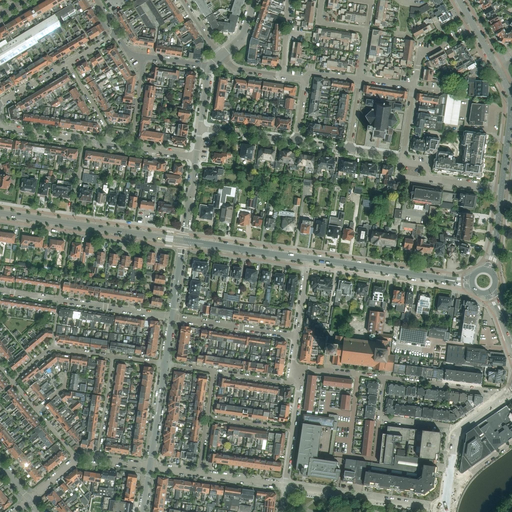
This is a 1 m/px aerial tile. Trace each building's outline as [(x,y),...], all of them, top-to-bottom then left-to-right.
[(45,3),(46,5),(49,10),(52,8),(54,12),(56,11),(49,0),(48,0),(48,1),(47,1),(45,2),(45,3)] [(58,4),(55,0),(49,0),(56,11),(58,10),(56,6),(58,4)] [(75,8),(76,10),(87,3),(87,2),(87,1),(86,0),(82,0),(78,3),(79,5),(75,8)] [(132,3),(135,8),(135,9),(140,6),(145,2),(149,0),(137,0),(132,3)] [(236,0),(231,0),(234,1),(233,6),(240,8),(241,5),(242,6),(243,4),(243,2),(236,0)] [(271,2),(264,0),(263,0),(263,3),(262,3),(262,5),(271,7),(270,8),(271,9),(272,6),(270,6),(271,2)] [(485,0),(479,4),(480,5),(479,5),(480,7),(481,7),(481,8),(481,7),(483,10),(484,9),(485,10),(484,10),(485,10),(487,9),(488,10),(494,6),(497,5),(496,2),(492,4),(493,5),(491,6),(491,5),(490,2),(490,1),(489,0),(485,0)] [(168,8),(163,11),(164,13),(175,6),(174,4),(174,3),(173,1),(166,6),(168,8)] [(204,1),(197,5),(199,9),(200,10),(199,11),(199,10),(199,11),(200,12),(201,14),(201,13),(202,13),(202,14),(203,14),(205,17),(212,13),(209,9),(208,7),(207,5),(204,1)] [(83,12),(88,9),(90,7),(89,4),(88,4),(87,3),(76,10),(78,14),(79,14),(81,13),(79,10),(81,9),(83,12)] [(332,11),(336,11),(337,9),(338,9),(339,4),(337,4),(328,3),(327,8),(333,9),(333,11),(332,11)] [(5,27),(0,29),(0,65),(1,65),(6,62),(31,47),(35,45),(38,43),(37,41),(78,16),(71,4),(54,15),(13,40),(5,27)] [(47,11),(44,6),(43,4),(42,4),(40,5),(38,6),(46,18),(48,17),(47,16),(45,12),(47,11)] [(444,4),(443,4),(436,7),(439,11),(435,14),(436,16),(437,17),(447,11),(445,7),(445,6),(444,5),(444,4)] [(269,10),(278,13),(280,13),(281,11),(273,8),(273,7),(272,6),(271,9),(270,8),(271,7),(262,5),(262,6),(261,9),(268,11),(269,10)] [(46,18),(38,6),(37,7),(36,7),(34,8),(34,9),(38,16),(41,15),(43,20),(46,18)] [(175,6),(164,13),(165,14),(170,11),(171,14),(178,9),(177,8),(176,7),(175,6)] [(228,9),(228,11),(232,13),(232,15),(238,17),(238,15),(239,16),(239,15),(240,13),(240,12),(240,11),(239,11),(240,8),(233,6),(231,10),(228,9)] [(484,15),(486,15),(487,18),(495,13),(495,14),(498,12),(497,9),(496,10),(494,6),(488,10),(484,12),(484,13),(484,14),(484,15)] [(81,14),(82,16),(81,17),(83,19),(94,12),(93,12),(93,11),(91,8),(81,14)] [(38,16),(34,9),(33,9),(31,10),(31,11),(29,12),(36,24),(39,22),(36,18),(38,16)] [(173,16),(167,19),(168,21),(169,20),(169,21),(180,14),(179,12),(179,11),(178,9),(171,14),(173,16)] [(268,11),(261,9),(260,12),(259,12),(259,14),(267,17),(267,18),(268,18),(269,16),(270,17),(270,18),(273,19),(274,18),(277,20),(278,17),(271,14),(270,15),(267,14),(268,11)] [(338,15),(338,14),(340,14),(339,20),(344,21),(346,11),(346,10),(341,9),(341,11),(338,10),(338,15)] [(115,14),(115,15),(115,16),(116,17),(117,19),(128,12),(127,10),(123,13),(122,10),(119,12),(115,14)] [(439,21),(441,25),(445,22),(450,19),(451,19),(451,18),(451,17),(447,11),(437,17),(439,21)] [(36,24),(29,12),(27,13),(25,14),(25,15),(29,22),(31,21),(34,25),(36,24)] [(89,21),(96,17),(94,13),(93,13),(94,12),(83,19),(84,21),(87,19),(89,21)] [(120,22),(120,23),(127,19),(125,16),(129,14),(128,12),(117,19),(118,20),(118,21),(119,22),(120,22)] [(208,17),(205,18),(206,19),(206,20),(207,21),(209,24),(216,19),(219,17),(220,16),(221,14),(220,13),(215,17),(213,14),(208,17)] [(176,21),(167,27),(170,31),(172,29),(172,28),(179,24),(182,22),(184,21),(182,18),(183,18),(183,17),(182,15),(181,15),(180,14),(169,21),(170,22),(175,19),(176,21)] [(238,17),(232,15),(230,14),(229,17),(224,16),(226,19),(228,20),(237,23),(237,20),(238,20),(239,18),(238,18),(238,17)] [(499,21),(503,19),(504,18),(507,14),(505,14),(504,16),(502,17),(500,18),(499,16),(497,17),(495,14),(490,17),(488,19),(488,20),(488,22),(489,22),(491,24),(499,20),(499,21)] [(29,22),(25,15),(24,15),(23,15),(22,16),(20,18),(26,29),(29,27),(27,23),(29,22)] [(92,28),(95,27),(100,34),(104,31),(104,30),(100,24),(99,21),(98,20),(99,20),(97,17),(96,18),(96,17),(89,21),(88,22),(90,25),(92,28)] [(26,29),(20,18),(18,19),(18,18),(16,19),(16,20),(15,20),(20,28),(22,26),(24,30),(26,29)] [(122,26),(123,27),(134,20),(133,18),(128,21),(127,19),(120,23),(120,24),(121,26),(122,26)] [(211,27),(210,27),(212,30),(212,29),(213,30),(217,31),(217,30),(219,18),(218,22),(217,22),(215,20),(216,19),(209,24),(211,27)] [(256,23),(271,28),(271,26),(267,24),(268,22),(265,21),(258,18),(257,21),(256,21),(256,22),(256,23)] [(428,18),(423,21),(424,23),(429,31),(433,28),(431,23),(432,22),(431,19),(429,20),(428,18)] [(12,22),(11,23),(15,30),(17,34),(19,33),(17,29),(20,28),(15,20),(15,21),(14,20),(12,21),(12,22)] [(125,31),(125,32),(133,27),(131,25),(135,22),(134,20),(123,27),(124,29),(123,30),(124,31),(125,31)] [(184,27),(179,30),(181,32),(182,31),(192,25),(192,24),(192,23),(191,23),(189,20),(187,22),(183,25),(184,27)] [(228,20),(230,21),(230,23),(229,32),(229,33),(233,33),(234,32),(235,29),(235,27),(236,27),(237,25),(236,24),(237,23),(228,20)] [(384,21),(375,20),(374,25),(380,26),(380,28),(379,28),(383,29),(384,27),(385,27),(386,21),(384,21)] [(424,23),(421,24),(419,21),(418,22),(424,33),(429,31),(424,23)] [(504,26),(504,27),(505,27),(508,26),(506,24),(505,23),(501,25),(499,21),(491,25),(492,26),(492,27),(492,29),(493,29),(495,31),(497,30),(504,26)] [(302,22),(301,27),(303,27),(303,30),(307,30),(306,30),(307,28),(313,29),(313,24),(302,22)] [(418,26),(415,28),(420,36),(424,33),(418,22),(416,23),(418,26)] [(6,26),(7,28),(9,32),(10,33),(12,37),(17,34),(15,30),(11,23),(10,24),(9,23),(7,25),(6,26)] [(255,27),(262,30),(263,27),(267,29),(267,31),(269,32),(270,30),(271,28),(256,23),(256,24),(255,27)] [(100,34),(95,27),(92,28),(90,25),(88,26),(95,37),(96,36),(96,37),(100,34)] [(186,30),(188,33),(195,29),(193,26),(193,25),(192,25),(182,31),(183,32),(186,30)] [(88,31),(86,32),(91,40),(94,38),(94,37),(95,37),(88,26),(86,27),(88,31)] [(420,36),(415,28),(413,29),(411,26),(409,27),(411,30),(415,39),(420,36)] [(498,36),(499,38),(500,39),(499,41),(503,44),(504,41),(505,41),(505,44),(507,44),(509,44),(510,42),(511,44),(511,43),(511,28),(509,27),(508,26),(505,27),(507,30),(505,30),(504,31),(503,28),(497,31),(495,32),(496,33),(495,34),(496,36),(497,36),(498,37),(498,36)] [(133,27),(125,32),(126,32),(126,33),(126,34),(127,34),(128,36),(139,29),(138,27),(134,29),(133,27)] [(262,30),(255,27),(253,31),(253,32),(268,37),(269,32),(267,31),(266,34),(261,32),(262,30)] [(320,39),(321,29),(316,28),(315,34),(313,34),(313,33),(312,37),(315,38),(314,40),(320,40),(320,39)] [(139,29),(128,36),(129,37),(129,38),(129,39),(130,40),(131,40),(138,36),(138,35),(137,33),(140,30),(139,29)] [(183,39),(181,40),(182,42),(183,42),(186,40),(197,33),(197,32),(195,29),(188,33),(189,35),(183,39)] [(89,41),(87,39),(84,33),(82,35),(79,31),(77,32),(84,43),(85,43),(89,41),(88,41),(89,41)] [(84,43),(77,32),(75,33),(78,37),(75,39),(80,47),(83,44),(84,43)] [(138,36),(131,40),(131,41),(131,43),(132,43),(134,45),(138,46),(139,37),(141,34),(140,33),(138,35),(138,36)] [(197,33),(186,40),(187,42),(192,39),(193,41),(198,38),(200,37),(198,34),(197,33)] [(350,45),(355,46),(356,44),(358,44),(358,39),(358,40),(356,40),(357,34),(351,33),(350,43),(350,45)] [(80,47),(75,39),(73,41),(70,36),(68,38),(75,49),(76,48),(76,49),(80,47)] [(200,37),(198,38),(193,41),(193,42),(194,43),(190,45),(191,46),(195,45),(197,45),(200,43),(203,43),(203,42),(202,40),(202,39),(201,38),(200,38),(200,37)] [(69,43),(66,44),(71,52),(74,50),(75,49),(68,38),(66,39),(69,43)] [(259,43),(259,40),(254,38),(251,38),(250,39),(250,40),(250,41),(250,42),(249,44),(258,45),(264,47),(265,45),(259,43)] [(71,52),(66,44),(64,46),(61,42),(59,43),(66,54),(67,54),(68,54),(71,52)] [(56,47),(53,48),(52,47),(50,43),(48,45),(49,45),(57,60),(58,59),(59,59),(62,57),(57,50),(56,47)] [(66,54),(59,43),(57,44),(60,48),(57,50),(62,57),(65,55),(66,54)] [(461,44),(452,48),(456,53),(457,52),(458,54),(458,55),(462,53),(460,51),(465,48),(463,44),(461,44),(461,43),(461,44)] [(48,55),(51,60),(53,62),(53,63),(56,61),(56,60),(57,60),(49,45),(47,46),(49,49),(51,54),(48,55)] [(103,52),(104,53),(106,52),(108,55),(117,49),(114,46),(112,47),(111,47),(108,49),(105,50),(105,51),(103,52)] [(458,55),(457,55),(458,57),(459,59),(464,56),(463,54),(468,52),(465,48),(460,51),(462,53),(458,55)] [(40,49),(38,51),(42,58),(47,66),(48,65),(49,65),(51,64),(52,63),(51,61),(47,55),(44,56),(40,49)] [(119,53),(117,49),(108,55),(106,56),(109,60),(119,54),(118,53),(119,53)] [(442,50),(438,52),(444,64),(446,63),(444,60),(447,58),(442,50)] [(439,65),(442,65),(444,64),(438,52),(433,55),(439,65)] [(461,61),(461,62),(470,56),(468,52),(463,54),(464,56),(459,59),(459,60),(460,61),(461,61)] [(101,56),(100,54),(99,54),(96,56),(92,58),(90,60),(91,62),(94,67),(96,65),(97,65),(99,70),(98,70),(99,71),(98,72),(100,75),(102,74),(103,73),(100,69),(104,67),(102,64),(101,62),(104,61),(101,56)] [(106,62),(107,64),(113,60),(114,63),(122,58),(120,55),(119,55),(119,54),(109,60),(106,62)] [(38,55),(36,57),(42,68),(44,67),(44,68),(47,66),(42,58),(40,59),(38,55)] [(369,55),(368,60),(374,61),(373,63),(372,63),(373,64),(377,64),(377,62),(379,62),(380,57),(378,56),(378,57),(369,55)] [(427,62),(425,63),(428,67),(434,68),(439,65),(433,55),(428,57),(430,60),(427,62)] [(321,67),(326,68),(328,59),(328,57),(322,56),(322,58),(320,58),(319,62),(320,61),(322,61),(321,67)] [(463,64),(460,66),(461,68),(463,67),(474,61),(470,56),(461,62),(463,64)] [(36,62),(34,63),(38,71),(42,69),(41,69),(42,68),(36,57),(33,58),(36,62)] [(114,63),(115,64),(116,65),(112,68),(113,69),(122,64),(124,63),(124,62),(124,61),(122,58),(114,63)] [(301,64),(302,59),(300,59),(291,58),(290,63),(296,64),(295,66),(294,66),(299,66),(299,64),(301,64)] [(29,66),(28,67),(32,74),(33,74),(34,74),(37,72),(38,71),(34,63),(31,59),(29,61),(31,64),(31,65),(29,66)] [(353,61),(348,60),(347,62),(348,62),(346,71),(352,72),(352,66),(354,66),(354,67),(355,63),(353,62),(353,61)] [(401,68),(402,68),(406,68),(405,68),(405,66),(411,67),(412,62),(402,60),(401,60),(400,65),(402,65),(401,68)] [(474,61),(463,67),(463,69),(466,67),(469,71),(477,66),(476,64),(474,61)] [(2,64),(1,65),(2,67),(3,69),(5,71),(6,72),(9,70),(10,70),(7,64),(6,63),(6,62),(2,64)] [(22,62),(20,63),(21,66),(23,70),(28,77),(29,76),(29,77),(33,75),(32,74),(28,67),(25,68),(23,64),(22,62)] [(83,64),(82,65),(89,77),(91,75),(88,71),(91,70),(87,64),(86,62),(85,63),(85,62),(84,63),(83,64)] [(124,63),(122,64),(113,69),(115,71),(116,71),(117,73),(127,67),(125,64),(124,63)] [(377,76),(382,76),(384,67),(384,65),(379,64),(378,66),(376,66),(376,70),(376,71),(376,70),(378,70),(377,76)] [(0,65),(0,85),(2,90),(4,92),(5,91),(9,89),(5,81),(2,77),(2,76),(0,72),(0,68),(2,67),(1,65),(0,65)] [(16,68),(15,65),(13,66),(14,69),(17,73),(14,75),(19,83),(22,81),(22,80),(23,80),(16,68)] [(78,67),(77,68),(80,72),(80,73),(81,75),(82,75),(84,73),(86,76),(87,78),(89,77),(82,65),(80,66),(79,66),(78,66),(78,67)] [(100,69),(103,73),(109,70),(106,65),(104,67),(100,69)] [(471,74),(468,76),(469,78),(475,77),(480,77),(482,77),(480,74),(481,74),(481,72),(477,66),(469,71),(471,74)] [(2,67),(0,68),(0,72),(2,76),(2,77),(5,81),(9,89),(12,87),(13,87),(13,86),(14,86),(10,78),(6,72),(5,71),(3,69),(2,67)] [(21,71),(18,67),(16,68),(23,80),(25,79),(28,77),(23,70),(21,71)] [(119,78),(123,76),(130,72),(129,70),(130,70),(127,67),(117,73),(118,73),(119,75),(118,76),(119,78)] [(149,75),(149,76),(155,77),(155,76),(157,76),(157,77),(158,68),(153,67),(153,71),(152,71),(151,72),(151,73),(152,74),(151,75),(149,75)] [(401,74),(401,70),(399,69),(399,67),(394,67),(394,68),(393,78),(398,79),(399,73),(401,73),(401,74)] [(424,69),(423,75),(432,76),(434,68),(428,67),(427,70),(424,69)] [(173,88),(173,87),(175,80),(178,80),(178,76),(179,71),(174,70),(174,71),(171,87),(171,88),(173,88)] [(12,76),(10,78),(14,86),(15,85),(15,86),(18,84),(18,83),(19,83),(14,75),(12,71),(10,72),(12,76)] [(188,72),(183,72),(182,72),(179,71),(178,76),(178,80),(179,76),(181,77),(181,74),(186,75),(186,77),(195,79),(196,75),(196,74),(195,73),(195,74),(192,73),(193,72),(192,72),(190,72),(188,71),(188,72)] [(123,77),(121,78),(123,81),(125,80),(129,79),(135,79),(136,75),(131,74),(130,72),(123,76),(123,77)] [(64,76),(62,77),(69,88),(71,87),(68,83),(69,82),(71,81),(68,76),(67,73),(63,75),(64,76)] [(151,84),(156,85),(156,83),(154,82),(155,77),(149,76),(148,76),(147,81),(147,83),(151,83),(151,84)] [(58,79),(57,80),(62,87),(64,85),(67,89),(69,88),(62,77),(60,78),(58,79)] [(90,89),(97,84),(96,81),(100,79),(98,77),(87,84),(88,86),(88,87),(89,88),(90,88),(90,89)] [(467,78),(467,84),(470,84),(469,96),(476,96),(476,97),(487,97),(487,98),(488,82),(488,81),(477,81),(476,81),(475,81),(475,77),(469,78),(467,78)] [(234,86),(235,81),(232,80),(231,83),(227,83),(227,79),(226,78),(225,78),(224,78),(223,78),(219,78),(219,79),(218,79),(218,80),(218,81),(218,84),(226,85),(234,86)] [(329,80),(324,80),(319,79),(319,78),(314,78),(314,79),(313,81),(314,81),(313,84),(313,85),(322,86),(328,87),(329,80)] [(55,81),(53,82),(60,94),(62,92),(59,88),(62,87),(57,80),(56,80),(55,81)] [(247,84),(247,89),(246,90),(246,96),(252,97),(255,81),(248,80),(248,82),(247,84)] [(102,84),(105,83),(104,82),(104,81),(97,84),(90,89),(91,91),(92,92),(92,93),(93,93),(103,87),(102,84)] [(246,90),(247,89),(247,84),(248,82),(247,82),(247,81),(245,81),(241,81),(239,96),(241,96),(242,90),(246,90)] [(252,97),(252,100),(259,102),(261,90),(260,90),(261,82),(255,81),(252,97)] [(49,85),(48,85),(53,92),(55,91),(58,95),(60,94),(53,82),(51,83),(49,84),(49,85)] [(194,85),(179,83),(179,86),(185,87),(184,90),(193,91),(193,90),(194,85)] [(347,83),(345,95),(349,95),(349,91),(353,92),(354,84),(349,83),(347,83)] [(226,85),(218,84),(217,85),(217,86),(217,87),(217,90),(230,92),(230,90),(227,89),(226,89),(226,85)] [(46,87),(44,88),(51,99),(52,98),(50,94),(53,92),(48,85),(48,86),(47,85),(46,86),(46,87)] [(145,91),(145,92),(158,94),(159,91),(155,91),(156,87),(147,86),(146,85),(145,90),(146,90),(146,91),(145,91)] [(93,93),(94,95),(94,96),(94,97),(95,97),(95,98),(103,93),(101,91),(106,88),(105,86),(104,87),(103,87),(93,93)] [(40,90),(39,91),(43,98),(44,97),(46,96),(49,100),(51,99),(44,88),(42,89),(42,88),(40,89),(40,90)] [(75,88),(73,89),(68,92),(70,95),(66,97),(64,98),(65,100),(67,99),(78,92),(77,91),(77,90),(76,89),(75,88)] [(216,96),(216,97),(225,98),(227,98),(228,94),(230,95),(230,92),(217,90),(216,94),(216,95),(216,96)] [(36,93),(34,94),(42,107),(45,106),(40,100),(43,98),(39,91),(38,91),(37,91),(36,92),(36,93)] [(107,91),(103,93),(95,98),(97,100),(96,100),(97,101),(98,102),(105,98),(104,95),(108,93),(107,91)] [(72,98),(74,101),(81,97),(80,96),(80,94),(79,94),(78,92),(67,99),(68,101),(72,98)] [(42,107),(34,94),(33,95),(32,94),(31,95),(31,96),(30,96),(34,103),(37,102),(40,108),(42,107)] [(435,108),(434,115),(444,116),(447,94),(444,94),(442,95),(439,97),(439,96),(437,108),(435,108)] [(105,98),(98,102),(99,104),(99,105),(100,106),(101,106),(101,107),(108,102),(107,100),(111,97),(110,95),(105,98)] [(177,95),(177,96),(177,99),(183,99),(182,103),(191,104),(191,103),(192,98),(177,95)] [(34,109),(32,105),(34,103),(30,96),(29,97),(29,96),(27,97),(27,98),(26,99),(32,110),(34,109)] [(75,103),(76,105),(83,101),(83,100),(82,98),(81,98),(81,97),(74,101),(70,103),(71,105),(75,103)] [(216,100),(215,103),(230,105),(230,103),(224,102),(225,98),(216,97),(216,98),(215,98),(215,99),(216,100)] [(154,99),(144,98),(144,102),(144,103),(143,104),(157,106),(157,103),(154,103),(154,99)] [(32,110),(26,99),(24,100),(23,100),(22,100),(22,101),(26,108),(25,108),(25,109),(28,107),(30,110),(32,110)] [(54,106),(55,108),(55,107),(56,108),(62,109),(62,108),(60,104),(57,99),(54,101),(52,102),(50,103),(52,107),(54,106)] [(395,110),(401,111),(402,105),(394,104),(394,102),(395,102),(383,100),(383,104),(382,106),(380,105),(381,104),(380,104),(379,104),(379,101),(374,101),(366,99),(365,105),(366,106),(370,107),(370,108),(370,109),(371,109),(371,110),(365,116),(369,124),(369,125),(367,125),(367,127),(366,130),(366,131),(367,131),(370,132),(372,133),(371,137),(372,137),(378,138),(384,139),(384,142),(391,143),(393,130),(393,129),(391,129),(391,128),(397,121),(393,114),(393,113),(395,113),(395,112),(395,110)] [(103,111),(104,111),(111,107),(109,104),(113,102),(112,100),(108,102),(101,107),(102,109),(103,110),(103,111)] [(17,104),(19,106),(20,108),(24,115),(24,112),(23,110),(25,108),(26,108),(22,101),(21,102),(20,101),(19,102),(19,103),(17,104)] [(76,105),(73,108),(74,109),(74,110),(78,107),(79,110),(86,106),(86,105),(85,103),(84,103),(83,101),(76,105)] [(16,105),(9,109),(8,110),(9,112),(9,114),(17,113),(16,109),(17,108),(18,109),(20,108),(19,106),(17,104),(16,105)] [(489,105),(471,104),(469,121),(469,125),(483,126),(483,122),(484,122),(484,120),(485,119),(485,117),(484,116),(484,114),(488,114),(488,105),(489,105)] [(86,106),(79,110),(82,115),(83,115),(87,115),(88,115),(90,114),(89,111),(88,109),(88,108),(87,107),(86,106)] [(426,113),(426,114),(434,115),(435,108),(428,107),(426,107),(424,107),(422,106),(421,106),(419,106),(419,108),(418,109),(418,110),(418,111),(418,112),(426,113)] [(233,111),(231,119),(231,121),(236,122),(236,121),(237,121),(237,122),(239,112),(238,112),(239,108),(237,107),(236,112),(233,111)] [(106,116),(108,118),(113,115),(112,114),(114,112),(116,111),(115,109),(113,110),(112,108),(106,111),(104,112),(105,113),(105,114),(105,115),(106,116)] [(273,128),(275,112),(276,109),(273,108),(272,113),(271,113),(271,116),(269,116),(267,127),(271,127),(273,127),(272,128),(273,128)] [(243,123),(243,124),(247,125),(247,124),(248,123),(249,123),(249,124),(251,114),(250,114),(251,109),(249,109),(248,114),(245,113),(243,123)] [(142,116),(143,116),(155,118),(155,116),(152,115),(152,111),(143,110),(142,114),(142,115),(142,116)] [(190,112),(179,110),(178,117),(180,117),(179,120),(175,119),(175,122),(178,122),(178,123),(181,123),(180,125),(177,124),(188,126),(188,125),(185,125),(184,125),(185,120),(188,121),(188,117),(189,117),(190,116),(190,115),(190,114),(190,113),(190,112)] [(213,115),(212,119),(217,120),(217,119),(222,120),(223,120),(223,118),(224,115),(226,115),(226,112),(224,112),(223,112),(218,111),(216,111),(215,113),(214,113),(213,115)] [(260,126),(261,126),(263,116),(262,116),(263,111),(261,111),(260,116),(257,115),(255,126),(259,126),(260,125),(261,125),(260,126)] [(113,115),(108,118),(109,121),(114,121),(114,122),(116,122),(117,122),(118,114),(115,113),(114,112),(112,114),(113,115)] [(19,120),(22,121),(23,121),(23,118),(20,117),(20,116),(19,113),(17,113),(9,114),(10,119),(11,119),(19,121),(19,120)] [(284,119),(280,118),(280,116),(278,115),(278,113),(276,113),(275,118),(276,119),(276,124),(275,126),(277,126),(276,129),(283,130),(284,119)] [(417,118),(417,119),(443,123),(444,116),(434,115),(426,114),(418,113),(417,118)] [(284,119),(283,130),(283,129),(285,129),(285,130),(290,131),(291,120),(287,119),(288,116),(285,115),(284,119)] [(314,124),(315,117),(315,116),(309,115),(308,119),(312,119),(311,124),(308,123),(307,123),(305,134),(310,135),(310,134),(312,134),(314,124)] [(321,117),(318,117),(317,125),(314,124),(312,134),(316,135),(317,134),(318,135),(320,125),(321,117)] [(88,121),(87,128),(86,131),(90,132),(90,131),(92,132),(94,119),(91,121),(88,121)] [(96,122),(94,119),(92,132),(96,133),(96,132),(100,133),(101,130),(99,129),(99,128),(97,125),(96,124),(96,122)] [(416,127),(421,128),(442,131),(443,124),(443,123),(417,119),(416,127)] [(323,126),(320,125),(318,135),(323,136),(323,135),(324,135),(324,136),(326,120),(324,120),(323,126)] [(345,121),(339,120),(339,121),(338,128),(336,138),(338,138),(338,139),(343,139),(344,128),(344,124),(345,121)] [(418,151),(420,139),(421,128),(416,127),(415,133),(418,133),(417,139),(413,138),(412,144),(413,144),(412,150),(416,150),(417,149),(418,150),(418,151)] [(186,131),(171,129),(171,131),(174,132),(174,133),(176,133),(175,136),(184,137),(186,137),(187,133),(186,133),(186,131)] [(462,146),(465,146),(484,149),(484,148),(485,149),(486,145),(485,144),(485,139),(486,139),(487,135),(486,135),(486,134),(464,131),(464,132),(465,132),(465,134),(465,136),(464,135),(463,141),(464,141),(463,145),(462,145),(462,146)] [(163,134),(162,140),(167,141),(167,140),(171,140),(174,141),(173,144),(174,144),(173,144),(178,145),(182,145),(185,146),(185,145),(186,145),(186,140),(184,139),(174,138),(174,136),(165,134),(163,134)] [(438,147),(440,139),(434,138),(434,136),(432,135),(432,138),(427,137),(424,155),(428,156),(431,154),(431,153),(433,153),(436,154),(436,153),(436,151),(437,151),(437,147),(438,147)] [(425,140),(426,140),(426,138),(423,138),(423,140),(420,139),(418,151),(422,151),(422,150),(423,150),(423,151),(425,140)] [(8,149),(11,149),(13,141),(12,141),(12,140),(9,140),(8,140),(7,140),(5,153),(7,154),(8,149)] [(13,143),(12,149),(15,150),(14,155),(19,156),(21,144),(22,142),(21,142),(19,142),(19,141),(14,141),(13,143)] [(36,162),(36,163),(38,164),(38,162),(40,153),(43,154),(44,154),(45,148),(45,146),(44,146),(44,145),(41,144),(40,145),(39,145),(37,157),(36,162)] [(247,161),(252,161),(253,161),(254,154),(252,154),(253,150),(254,151),(254,150),(255,150),(255,147),(252,146),(251,145),(251,146),(249,146),(249,145),(249,146),(246,145),(240,144),(240,145),(239,149),(241,149),(239,158),(247,159),(247,161)] [(465,146),(465,150),(464,150),(463,156),(464,156),(463,160),(483,163),(484,159),(483,159),(483,153),(484,153),(485,149),(484,149),(465,146)] [(62,148),(60,162),(62,163),(63,159),(66,160),(67,157),(68,149),(67,149),(67,148),(64,148),(62,148)] [(66,160),(66,162),(68,162),(69,160),(72,160),(74,160),(73,167),(75,167),(77,157),(78,153),(77,153),(78,150),(73,149),(70,148),(69,149),(68,149),(67,157),(66,160)] [(257,164),(259,165),(260,161),(262,161),(266,161),(268,149),(263,148),(263,149),(261,149),(260,151),(259,151),(257,164)] [(272,149),(268,149),(266,161),(270,162),(270,164),(271,165),(271,167),(273,167),(272,169),(275,169),(276,161),(274,161),(275,153),(274,153),(274,151),(272,150),(272,149)] [(281,163),(285,164),(287,152),(283,151),(283,152),(280,152),(278,161),(276,161),(275,169),(277,170),(277,168),(279,169),(280,164),(281,165),(281,163)] [(445,172),(448,153),(437,151),(436,151),(436,153),(436,154),(435,159),(434,159),(432,170),(434,171),(434,172),(438,172),(438,171),(441,172),(441,173),(445,173),(445,172)] [(294,171),(294,170),(295,166),(295,165),(293,165),(294,158),(294,154),(291,154),(291,152),(287,152),(285,164),(289,164),(289,167),(290,167),(289,170),(294,171)] [(98,153),(96,167),(98,167),(99,162),(103,163),(102,165),(103,165),(104,154),(103,154),(101,153),(101,154),(98,153)] [(230,158),(231,154),(227,153),(227,154),(221,153),(221,155),(214,154),(214,157),(213,157),(212,160),(213,161),(213,162),(215,162),(215,163),(224,164),(224,160),(226,160),(227,158),(230,158)] [(457,174),(460,175),(462,164),(454,163),(455,159),(453,159),(454,158),(453,158),(453,153),(448,153),(445,172),(446,172),(446,173),(450,174),(450,173),(453,174),(453,175),(457,175),(457,174)] [(300,169),(300,166),(305,167),(307,155),(303,154),(303,155),(300,155),(300,157),(298,157),(298,159),(297,166),(295,166),(294,170),(296,170),(298,171),(299,168),(300,169)] [(311,155),(307,155),(305,167),(309,168),(309,170),(310,170),(310,172),(314,173),(315,169),(313,169),(314,159),(313,159),(313,157),(311,156),(311,155)] [(320,172),(321,169),(325,170),(327,158),(323,157),(323,159),(322,158),(320,158),(319,166),(317,166),(317,170),(315,169),(314,173),(316,174),(319,174),(319,172),(320,172)] [(334,164),(335,162),(334,162),(334,160),(332,160),(331,160),(331,158),(327,158),(325,170),(330,171),(329,173),(330,174),(330,176),(332,176),(331,183),(334,184),(335,178),(335,175),(333,175),(335,164),(334,164)] [(133,173),(133,176),(135,177),(135,174),(134,174),(134,173),(136,173),(136,170),(137,171),(139,171),(140,170),(140,169),(141,162),(142,160),(141,160),(141,159),(138,159),(135,159),(133,173)] [(483,164),(483,163),(463,160),(462,159),(462,164),(460,175),(469,176),(468,177),(472,177),(473,176),(476,177),(476,178),(480,179),(480,178),(481,178),(481,177),(482,177),(482,173),(481,173),(482,168),(483,168),(484,164),(483,164)] [(145,179),(148,179),(148,176),(150,161),(147,161),(147,160),(145,160),(144,160),(142,169),(146,170),(145,179)] [(335,175),(335,178),(338,179),(338,175),(342,176),(346,177),(346,174),(347,174),(349,161),(343,160),(343,162),(342,161),(341,163),(340,163),(339,166),(338,173),(336,172),(335,175)] [(150,161),(148,176),(150,176),(151,172),(152,172),(152,171),(155,171),(155,172),(156,172),(156,169),(157,162),(156,162),(156,161),(154,161),(153,162),(150,161)] [(156,169),(156,172),(161,172),(165,172),(166,165),(165,165),(165,162),(160,162),(160,163),(159,162),(158,161),(157,169),(156,169)] [(349,161),(347,174),(350,175),(350,177),(354,178),(355,174),(356,168),(356,166),(355,165),(355,164),(354,163),(354,162),(349,161)] [(2,175),(0,174),(0,188),(6,189),(7,185),(9,185),(10,179),(9,179),(9,176),(10,168),(11,168),(8,163),(7,163),(2,165),(4,169),(3,173),(2,173),(2,175)] [(359,176),(359,180),(361,181),(361,178),(363,179),(363,176),(367,177),(368,177),(370,164),(365,163),(365,165),(362,165),(362,167),(361,166),(361,168),(360,168),(360,171),(359,176)] [(175,165),(175,167),(174,172),(169,171),(169,174),(176,175),(176,174),(181,174),(182,174),(183,167),(182,167),(182,166),(182,165),(176,164),(176,165),(175,165)] [(370,164),(368,177),(378,178),(379,174),(376,174),(377,171),(377,169),(376,169),(377,167),(373,166),(374,165),(370,164)] [(381,174),(380,174),(379,179),(384,179),(385,180),(385,175),(391,176),(392,173),(391,173),(391,172),(392,172),(393,167),(388,166),(388,167),(386,167),(386,166),(383,166),(381,174)] [(223,170),(217,169),(216,171),(209,170),(208,172),(205,171),(205,174),(203,174),(203,175),(203,178),(202,178),(205,179),(211,180),(211,181),(216,182),(217,176),(218,176),(223,175),(223,170)] [(30,193),(34,193),(36,179),(30,178),(30,180),(28,179),(28,175),(24,175),(25,170),(22,170),(21,178),(23,178),(21,191),(26,192),(26,190),(30,191),(30,193)] [(50,189),(51,184),(51,180),(53,171),(49,171),(48,177),(45,176),(45,180),(44,181),(41,180),(41,183),(42,183),(40,193),(41,193),(41,194),(46,195),(47,188),(50,189)] [(96,184),(97,176),(83,174),(83,175),(83,181),(82,180),(82,181),(82,182),(84,182),(85,182),(87,183),(88,183),(96,184)] [(176,175),(169,174),(169,175),(165,175),(162,174),(161,178),(165,179),(164,181),(168,181),(167,183),(176,185),(176,183),(180,183),(181,177),(176,176),(176,175)] [(389,192),(395,193),(399,194),(400,183),(397,182),(397,183),(394,182),(392,182),(392,180),(393,180),(391,179),(391,176),(385,175),(385,180),(384,179),(383,185),(387,185),(387,187),(387,190),(389,191),(389,192)] [(61,197),(63,182),(58,181),(57,185),(53,184),(52,190),(54,191),(53,196),(58,197),(58,196),(60,196),(60,197),(59,197),(61,197)] [(71,193),(72,183),(63,182),(61,197),(62,197),(61,197),(62,196),(63,197),(63,198),(69,198),(69,193),(71,193)] [(141,184),(140,190),(139,198),(141,199),(140,209),(153,211),(154,210),(156,210),(159,191),(159,186),(141,184)] [(90,202),(91,199),(92,191),(88,190),(89,186),(83,185),(83,189),(83,190),(81,190),(81,191),(80,190),(80,193),(80,196),(79,199),(79,200),(80,200),(90,202)] [(429,204),(430,204),(430,203),(440,205),(442,190),(435,189),(435,188),(415,185),(415,186),(412,186),(412,191),(410,193),(411,194),(410,200),(413,201),(425,203),(424,209),(428,210),(429,204)] [(163,212),(167,212),(169,198),(169,194),(170,188),(159,186),(159,191),(165,192),(164,202),(159,202),(158,212),(159,212),(161,213),(161,212),(162,212),(163,212)] [(222,187),(220,196),(218,209),(222,210),(220,221),(222,222),(223,222),(227,222),(228,223),(228,222),(230,223),(232,207),(224,206),(226,196),(234,197),(233,205),(235,205),(236,197),(238,187),(236,187),(236,189),(222,187)] [(103,188),(103,190),(98,189),(97,194),(94,194),(93,201),(97,201),(97,203),(98,203),(99,204),(101,204),(102,204),(104,204),(104,201),(105,194),(107,194),(108,189),(103,188)] [(125,204),(127,204),(128,199),(129,189),(124,188),(123,195),(120,195),(119,203),(118,206),(119,206),(119,207),(124,207),(125,204)] [(116,195),(118,195),(119,191),(116,190),(115,194),(114,194),(114,191),(111,191),(109,204),(110,205),(111,205),(112,205),(114,205),(115,202),(116,195)] [(132,208),(135,208),(137,194),(135,193),(134,197),(130,197),(129,199),(128,199),(127,204),(129,204),(129,208),(132,208)] [(453,200),(461,201),(460,207),(461,207),(461,208),(462,208),(464,207),(473,209),(473,208),(474,207),(474,206),(474,205),(475,199),(476,197),(475,196),(475,195),(473,195),(474,194),(464,193),(464,194),(461,193),(461,194),(460,194),(459,195),(454,194),(453,200)] [(218,209),(220,196),(214,195),(212,205),(208,205),(208,207),(206,207),(206,206),(202,205),(201,207),(200,207),(199,212),(201,212),(200,218),(211,220),(211,217),(214,217),(214,215),(215,209),(218,209)] [(169,198),(167,212),(171,213),(170,214),(172,214),(174,215),(174,214),(175,214),(176,210),(176,209),(177,205),(176,205),(177,204),(175,200),(173,202),(172,202),(170,202),(171,198),(169,198)] [(363,200),(362,207),(371,208),(372,201),(363,200)] [(241,226),(246,226),(246,225),(248,225),(251,211),(250,211),(250,208),(247,207),(246,210),(238,209),(237,217),(237,218),(240,218),(239,224),(241,224),(241,226)] [(401,219),(402,211),(395,210),(394,218),(401,219)] [(458,217),(457,222),(472,224),(473,220),(473,219),(474,218),(474,217),(474,216),(474,215),(460,213),(460,211),(451,210),(450,214),(453,215),(453,216),(456,216),(456,217),(457,217),(458,217)] [(289,231),(293,231),(294,227),(295,221),(293,221),(294,213),(279,211),(278,215),(285,217),(285,218),(282,218),(281,227),(282,227),(282,229),(285,230),(285,229),(289,229),(289,231)] [(262,218),(263,218),(263,213),(261,212),(260,217),(254,216),(252,226),(253,226),(254,227),(255,227),(256,227),(257,227),(257,226),(260,227),(261,223),(262,218)] [(275,226),(277,213),(273,212),(273,216),(271,216),(271,219),(267,218),(265,228),(266,228),(266,229),(268,229),(269,228),(273,229),(273,228),(275,228),(275,226)] [(336,239),(337,239),(337,234),(339,234),(339,235),(340,231),(340,230),(341,231),(342,228),(344,213),(339,212),(338,218),(337,222),(329,221),(329,225),(327,234),(327,236),(332,237),(332,238),(333,238),(333,239),(335,239),(336,239)] [(316,224),(315,233),(315,236),(323,237),(325,223),(327,223),(327,219),(323,219),(322,220),(319,220),(318,221),(317,221),(318,218),(313,217),(313,219),(313,224),(316,224)] [(302,220),(301,231),(300,233),(301,233),(300,235),(305,235),(305,234),(308,234),(312,234),(313,228),(313,224),(313,219),(311,218),(311,221),(302,220)] [(344,228),(342,237),(342,239),(350,241),(351,236),(353,236),(353,233),(353,230),(354,223),(350,222),(349,229),(344,228)] [(401,222),(400,225),(399,230),(403,231),(403,228),(412,229),(411,239),(405,238),(405,239),(404,240),(404,242),(404,245),(403,247),(405,248),(404,249),(411,250),(411,248),(411,249),(412,244),(413,244),(414,235),(415,235),(415,234),(416,228),(417,225),(401,222)] [(472,224),(457,222),(458,222),(457,228),(454,228),(454,230),(457,231),(471,232),(472,228),(472,224)] [(363,230),(358,229),(356,229),(356,233),(358,233),(357,239),(356,242),(357,242),(358,243),(360,243),(361,242),(366,242),(366,240),(367,234),(369,235),(371,226),(364,224),(363,227),(363,230)] [(374,244),(378,245),(380,232),(376,232),(377,229),(376,228),(376,226),(373,226),(372,236),(371,236),(371,238),(371,242),(374,243),(374,244)] [(380,232),(378,245),(382,246),(383,244),(384,244),(384,246),(385,244),(386,244),(388,227),(385,227),(384,233),(380,232)] [(388,227),(386,244),(386,246),(390,247),(391,245),(395,246),(396,234),(395,234),(396,231),(392,231),(392,228),(388,227)] [(423,231),(423,229),(417,228),(416,228),(415,234),(415,235),(415,238),(417,239),(417,243),(417,245),(416,245),(416,249),(417,250),(418,251),(418,252),(419,253),(421,253),(422,252),(425,253),(425,252),(427,252),(428,252),(428,251),(429,250),(430,250),(430,251),(431,251),(432,251),(433,248),(434,248),(434,245),(434,242),(430,242),(430,243),(425,242),(426,239),(424,239),(424,240),(421,239),(423,231)] [(471,239),(471,238),(471,237),(470,237),(471,233),(471,232),(457,231),(456,236),(453,235),(453,238),(447,236),(447,238),(453,239),(460,241),(463,242),(464,240),(471,240),(471,239)] [(7,242),(8,233),(6,233),(2,232),(0,241),(7,242)] [(14,243),(15,237),(15,235),(15,234),(13,234),(8,233),(7,242),(14,243)] [(444,253),(444,251),(444,246),(443,235),(441,235),(440,239),(441,243),(437,242),(436,248),(436,250),(437,250),(437,254),(437,255),(438,255),(441,256),(441,255),(442,255),(442,254),(444,254),(444,253)] [(27,236),(22,236),(22,238),(21,245),(20,249),(25,248),(28,249),(28,246),(29,237),(27,236)] [(28,249),(34,250),(35,247),(36,238),(34,237),(29,237),(28,246),(28,249)] [(456,249),(454,249),(455,245),(453,241),(453,239),(447,238),(445,237),(445,244),(447,244),(447,248),(448,248),(447,252),(449,252),(448,256),(450,256),(450,258),(454,258),(454,257),(456,257),(456,249)] [(40,238),(36,238),(35,247),(42,248),(43,241),(43,239),(40,238)] [(468,247),(469,246),(460,244),(460,241),(453,239),(453,241),(455,245),(458,246),(458,247),(459,248),(459,249),(461,250),(461,251),(460,252),(461,252),(460,253),(461,253),(461,254),(461,255),(463,256),(464,255),(464,254),(465,254),(466,251),(467,252),(467,251),(469,251),(470,248),(468,247)] [(50,240),(49,249),(56,250),(57,241),(55,240),(50,240)] [(56,250),(61,250),(63,251),(63,250),(64,242),(65,242),(60,241),(57,241),(56,250)] [(68,255),(68,259),(70,259),(71,257),(79,259),(78,262),(81,262),(83,252),(83,249),(81,249),(81,248),(81,244),(81,243),(78,243),(78,244),(73,243),(73,244),(72,245),(72,246),(72,247),(72,248),(72,249),(71,249),(71,250),(72,250),(72,251),(71,255),(68,255)] [(85,252),(85,253),(92,254),(93,247),(94,244),(91,244),(91,243),(90,243),(89,244),(87,243),(85,252)] [(94,262),(92,273),(96,274),(97,269),(96,269),(96,264),(103,265),(103,263),(105,256),(105,253),(103,253),(102,252),(101,252),(100,253),(98,252),(98,255),(97,262),(94,262)] [(154,263),(155,256),(156,254),(153,254),(153,253),(152,253),(151,253),(149,253),(148,255),(147,264),(154,265),(154,263)] [(106,263),(104,279),(107,279),(108,279),(109,275),(107,274),(109,266),(110,266),(111,267),(112,266),(116,267),(116,265),(117,260),(117,258),(117,257),(117,255),(115,255),(115,254),(113,254),(113,255),(110,254),(110,257),(109,264),(106,263)] [(159,266),(164,266),(166,267),(167,263),(168,263),(168,262),(167,261),(168,258),(168,256),(166,255),(165,255),(164,254),(163,255),(161,255),(161,257),(160,264),(159,266)] [(119,265),(116,280),(117,280),(119,280),(120,277),(123,277),(124,271),(123,271),(123,268),(124,268),(128,269),(128,267),(129,260),(130,257),(127,257),(127,256),(126,256),(125,257),(124,256),(123,256),(122,259),(121,265),(119,265)] [(131,266),(129,282),(130,282),(134,283),(135,273),(136,273),(137,270),(140,271),(141,269),(142,262),(142,259),(140,259),(139,258),(138,258),(135,258),(135,261),(134,267),(131,266)] [(196,272),(199,273),(201,263),(199,262),(200,261),(200,260),(199,260),(199,261),(195,260),(194,259),(194,260),(195,260),(194,264),(193,264),(193,265),(192,265),(193,265),(193,267),(192,267),(193,267),(192,268),(194,268),(193,271),(192,281),(198,282),(198,279),(195,278),(196,272)] [(208,284),(209,275),(206,274),(206,271),(208,271),(208,266),(207,266),(207,265),(208,262),(208,263),(208,262),(207,261),(207,262),(203,261),(202,261),(202,262),(203,262),(202,263),(201,263),(199,273),(203,273),(203,275),(204,277),(206,277),(205,283),(208,284)] [(214,267),(212,281),(215,281),(215,276),(219,276),(221,265),(217,264),(217,265),(214,265),(214,267)] [(221,265),(219,276),(224,277),(223,282),(226,283),(228,269),(228,267),(226,266),(226,265),(225,265),(221,265)] [(231,271),(230,277),(236,278),(235,284),(238,285),(241,271),(241,269),(238,268),(238,267),(234,266),(234,269),(233,271),(231,271)] [(256,271),(256,270),(247,269),(245,281),(249,282),(249,283),(251,283),(250,289),(254,289),(257,271),(256,271)] [(270,275),(270,273),(267,273),(267,272),(268,271),(266,271),(265,271),(265,270),(263,270),(263,271),(261,283),(265,283),(264,289),(267,289),(266,292),(265,301),(263,301),(263,306),(268,307),(271,286),(272,285),(269,284),(268,284),(270,275)] [(14,280),(15,276),(10,276),(11,271),(8,271),(6,281),(14,282),(14,280)] [(282,284),(284,274),(283,274),(283,275),(282,275),(281,275),(281,274),(276,273),(276,276),(274,284),(275,284),(276,286),(278,286),(279,285),(279,289),(284,290),(285,285),(282,284)] [(165,277),(162,276),(154,275),(153,282),(164,284),(164,281),(165,281),(165,280),(165,279),(165,277)] [(291,310),(292,306),(295,284),(297,284),(297,283),(297,282),(298,281),(296,281),(296,277),(295,277),(295,276),(289,275),(286,293),(290,293),(288,310),(291,310)] [(70,283),(71,276),(69,276),(68,283),(64,282),(62,291),(63,291),(64,292),(65,292),(66,291),(69,292),(70,283)] [(76,284),(77,278),(77,277),(75,277),(74,284),(70,283),(69,292),(70,292),(71,293),(72,292),(75,293),(76,284)] [(78,293),(81,294),(82,285),(83,281),(83,278),(80,278),(79,284),(76,284),(75,293),(76,293),(78,294),(78,293)] [(318,278),(317,291),(321,291),(320,296),(322,296),(323,291),(325,279),(324,279),(324,280),(323,280),(323,279),(318,278)] [(331,291),(332,283),(333,280),(332,280),(332,281),(331,281),(331,280),(325,279),(323,291),(327,292),(326,295),(330,295),(331,291)] [(207,290),(207,288),(201,287),(201,286),(200,286),(201,282),(198,282),(192,281),(191,281),(190,285),(191,285),(191,286),(191,287),(190,287),(207,290)] [(339,281),(339,283),(338,290),(336,290),(334,305),(334,307),(339,308),(340,302),(338,302),(338,298),(341,298),(341,295),(343,295),(342,295),(345,296),(345,299),(345,300),(349,301),(350,300),(350,296),(353,296),(354,292),(351,291),(351,287),(352,285),(350,283),(345,282),(345,281),(339,281)] [(95,287),(95,283),(93,283),(92,286),(88,286),(87,294),(88,295),(90,296),(91,295),(93,295),(95,287)] [(114,285),(111,284),(111,286),(111,289),(107,289),(106,297),(107,298),(108,298),(109,298),(112,298),(113,290),(114,286),(114,285)] [(356,290),(355,294),(356,294),(356,295),(364,296),(366,296),(365,302),(368,303),(368,300),(369,300),(369,297),(367,296),(368,292),(367,292),(368,286),(368,285),(367,285),(367,286),(365,285),(364,285),(363,285),(363,284),(358,284),(357,286),(357,289),(357,290),(356,290)] [(163,288),(161,288),(152,286),(151,293),(162,295),(163,293),(163,292),(164,291),(163,290),(163,288)] [(368,303),(368,306),(374,307),(375,305),(375,301),(382,302),(382,306),(381,308),(382,308),(385,309),(386,302),(385,302),(386,298),(383,298),(384,295),(383,295),(384,293),(383,293),(384,290),(384,289),(383,288),(380,288),(376,287),(375,287),(374,288),(374,291),(373,292),(374,292),(374,293),(373,293),(373,295),(374,295),(374,296),(373,296),(372,298),(369,297),(369,300),(368,300),(368,303)] [(403,304),(404,295),(405,293),(404,293),(404,292),(398,291),(397,290),(398,290),(395,290),(394,291),(393,291),(391,304),(394,304),(396,305),(395,311),(403,312),(404,304),(403,304)] [(405,304),(405,308),(408,308),(408,311),(407,314),(407,316),(410,316),(410,314),(412,305),(413,296),(413,293),(407,293),(406,295),(405,304)] [(409,320),(415,321),(415,314),(416,313),(421,314),(422,311),(429,312),(431,299),(431,297),(430,296),(429,296),(429,297),(428,297),(424,296),(424,295),(419,294),(418,297),(418,302),(417,302),(417,305),(412,305),(410,314),(410,316),(409,320)] [(188,302),(202,304),(202,302),(199,301),(198,301),(199,297),(188,296),(188,300),(189,300),(189,301),(189,302),(188,302)] [(151,297),(150,302),(149,305),(153,305),(153,306),(154,306),(155,305),(160,306),(161,304),(162,304),(162,302),(161,302),(162,299),(151,297)] [(450,301),(451,299),(439,297),(437,310),(442,311),(448,311),(447,318),(452,319),(453,312),(454,308),(450,307),(450,301)] [(461,305),(460,309),(464,310),(465,310),(477,312),(478,307),(477,305),(473,305),(474,303),(472,303),(472,302),(469,302),(469,301),(463,301),(463,303),(463,305),(461,305)] [(196,310),(197,309),(200,310),(200,311),(203,312),(204,306),(204,304),(202,304),(188,302),(189,302),(189,303),(188,303),(188,304),(187,303),(187,307),(188,307),(188,308),(193,309),(193,310),(196,310)] [(208,315),(209,314),(208,314),(209,312),(209,307),(211,307),(211,306),(211,303),(207,303),(207,306),(204,306),(203,312),(203,314),(203,315),(207,315),(207,314),(208,315)] [(60,308),(59,314),(59,316),(63,317),(62,324),(65,325),(67,309),(64,308),(63,308),(62,308),(61,308),(60,308)] [(68,317),(72,318),(74,310),(73,310),(73,309),(71,309),(70,309),(67,309),(65,325),(67,325),(68,317)] [(72,318),(77,319),(76,327),(78,327),(81,311),(78,310),(77,310),(75,310),(74,310),(72,318)] [(457,315),(463,316),(476,318),(477,314),(477,312),(465,310),(464,310),(463,310),(462,314),(457,313),(457,315)] [(81,328),(82,321),(81,320),(81,319),(86,320),(88,312),(87,312),(86,311),(85,311),(84,311),(81,311),(78,327),(78,328),(81,328)] [(394,355),(390,355),(389,354),(390,347),(391,335),(385,334),(384,334),(381,334),(384,313),(370,311),(368,332),(371,333),(371,334),(369,335),(369,338),(370,340),(370,341),(345,338),(345,337),(335,335),(334,344),(331,343),(326,343),(325,343),(323,354),(324,354),(327,354),(330,354),(332,354),(332,355),(333,355),(332,364),(341,366),(342,363),(345,363),(345,365),(346,365),(346,364),(350,364),(350,365),(350,366),(351,364),(354,365),(354,366),(355,366),(355,365),(359,365),(358,367),(359,367),(360,365),(363,366),(363,367),(364,367),(364,366),(368,366),(367,368),(373,369),(373,370),(384,371),(392,372),(392,369),(394,355)] [(88,312),(86,320),(90,321),(90,323),(90,324),(90,328),(92,329),(94,313),(91,312),(90,312),(89,312),(88,312)] [(92,329),(94,329),(95,324),(96,322),(100,322),(101,314),(100,314),(100,313),(98,313),(97,313),(94,313),(92,329)] [(109,324),(113,324),(114,318),(115,316),(114,316),(113,315),(112,315),(111,315),(108,315),(105,331),(107,331),(109,324)] [(456,320),(456,322),(462,323),(475,325),(476,321),(476,318),(476,319),(476,318),(463,316),(463,321),(462,320),(456,319),(456,320)] [(137,327),(136,336),(142,337),(142,334),(139,333),(140,328),(143,328),(144,328),(144,326),(144,323),(144,321),(144,320),(143,320),(142,320),(141,320),(139,320),(138,322),(137,327)] [(455,326),(455,328),(461,329),(474,331),(475,327),(475,325),(462,323),(462,327),(461,326),(455,326)] [(430,324),(429,330),(441,331),(445,332),(446,332),(447,326),(430,324)] [(57,326),(55,338),(57,338),(57,339),(57,340),(57,341),(58,342),(59,343),(60,343),(61,342),(62,343),(63,343),(64,343),(64,340),(65,335),(62,335),(63,327),(60,326),(57,326)] [(190,333),(200,335),(201,329),(189,327),(184,326),(184,327),(181,327),(181,330),(181,331),(180,331),(180,332),(190,333)] [(428,337),(429,330),(427,330),(401,326),(399,340),(424,344),(426,337),(428,337)] [(304,330),(303,335),(313,336),(313,332),(320,333),(320,330),(314,329),(307,328),(304,328),(304,329),(305,329),(305,330),(304,330)] [(47,337),(45,329),(39,335),(43,340),(47,337)] [(454,332),(454,335),(460,336),(473,338),(474,334),(474,333),(474,331),(461,329),(461,333),(460,333),(454,332)] [(428,337),(436,338),(439,339),(441,331),(429,330),(428,337)] [(43,340),(39,335),(36,336),(33,332),(31,334),(39,343),(43,340)] [(180,337),(193,340),(195,340),(195,338),(191,337),(190,337),(190,333),(180,332),(180,333),(181,333),(180,336),(181,336),(181,337),(180,337)] [(114,333),(113,333),(109,333),(107,349),(110,349),(110,350),(112,350),(113,351),(114,351),(115,350),(116,350),(118,338),(117,338),(117,343),(114,342),(114,340),(114,333)] [(39,343),(31,334),(29,335),(32,339),(33,339),(31,341),(35,346),(39,343)] [(453,338),(453,339),(453,341),(472,344),(473,340),(473,338),(460,336),(460,340),(459,339),(453,338)] [(131,353),(134,353),(134,351),(136,338),(134,337),(133,341),(133,345),(129,345),(128,352),(129,353),(130,353),(131,353)] [(24,340),(31,350),(35,346),(31,341),(29,343),(28,342),(29,342),(26,338),(24,340)] [(271,343),(270,347),(273,347),(277,348),(283,349),(286,349),(287,343),(286,343),(286,342),(283,341),(283,342),(281,342),(272,339),(272,341),(271,340),(271,343)] [(0,345),(0,351),(0,352),(6,347),(4,345),(5,345),(8,342),(7,340),(0,345)] [(23,347),(27,353),(31,350),(24,340),(21,342),(24,345),(25,345),(25,346),(23,347)] [(142,346),(141,348),(144,349),(147,349),(152,350),(156,351),(156,349),(157,348),(157,347),(156,346),(156,345),(153,345),(153,344),(142,343),(147,344),(147,347),(142,346)] [(446,362),(454,363),(462,364),(470,366),(485,368),(487,368),(487,366),(496,368),(497,365),(505,366),(506,358),(505,358),(505,357),(504,354),(504,353),(503,353),(490,352),(488,352),(487,352),(483,349),(469,348),(448,345),(446,362)] [(4,356),(13,348),(11,346),(8,349),(8,350),(6,347),(0,352),(4,356)] [(11,356),(12,355),(11,353),(15,350),(13,348),(4,356),(7,360),(8,359),(9,358),(11,356)] [(141,351),(140,354),(146,355),(148,355),(148,356),(152,357),(152,356),(155,356),(155,355),(156,354),(156,353),(156,352),(156,351),(152,350),(147,349),(147,353),(144,352),(144,349),(141,348),(141,351)] [(25,360),(29,357),(23,350),(19,353),(25,360)] [(445,362),(446,353),(433,352),(432,361),(445,362)] [(25,360),(19,353),(15,357),(16,359),(17,358),(21,364),(25,360)] [(52,355),(49,358),(54,364),(55,363),(56,366),(57,365),(57,364),(57,362),(57,361),(52,355)] [(407,356),(400,355),(399,365),(400,365),(398,374),(404,375),(405,365),(401,365),(402,358),(406,359),(407,356)] [(16,359),(15,360),(11,356),(9,358),(17,367),(21,364),(17,358),(16,359)] [(9,358),(8,359),(12,363),(9,365),(13,370),(17,367),(9,358)] [(54,371),(52,366),(54,364),(49,358),(45,361),(50,367),(52,372),(54,371)] [(98,360),(97,362),(97,363),(91,362),(92,359),(89,358),(88,364),(105,367),(105,364),(106,364),(106,362),(105,362),(105,361),(104,360),(101,360),(100,360),(100,359),(99,359),(98,360)] [(45,361),(41,364),(46,371),(48,373),(50,373),(52,372),(50,367),(45,361)] [(41,364),(37,368),(40,370),(45,376),(48,374),(48,373),(46,371),(41,364)] [(88,364),(87,366),(87,370),(89,370),(90,367),(97,368),(96,371),(92,370),(92,371),(104,372),(104,371),(105,371),(105,369),(104,369),(105,367),(88,364)] [(37,372),(40,370),(37,368),(35,365),(31,369),(39,378),(41,376),(38,373),(37,372)] [(152,375),(153,375),(153,374),(154,372),(153,371),(153,369),(150,368),(151,367),(146,367),(142,366),(142,374),(139,373),(139,374),(142,374),(152,375)] [(444,377),(443,380),(445,380),(448,380),(452,381),(456,381),(457,371),(458,369),(445,368),(444,369),(444,377)] [(488,376),(488,379),(488,382),(492,382),(492,383),(497,383),(501,383),(501,382),(502,382),(503,382),(503,381),(504,378),(504,376),(504,375),(505,374),(506,372),(504,371),(504,370),(502,370),(497,369),(497,372),(487,371),(487,368),(485,368),(484,376),(488,376)] [(31,369),(28,372),(32,377),(34,375),(35,376),(34,376),(37,380),(39,378),(31,369)] [(457,371),(456,381),(460,382),(464,382),(468,383),(470,372),(470,371),(458,369),(457,371)] [(470,372),(468,383),(473,383),(477,384),(481,384),(481,382),(482,374),(482,372),(470,371),(470,372)] [(24,375),(31,384),(33,383),(31,379),(30,379),(32,377),(28,372),(24,375)] [(24,375),(20,378),(24,383),(26,381),(27,382),(27,383),(29,386),(31,384),(24,375)] [(308,376),(307,379),(308,379),(307,382),(315,383),(316,376),(308,375),(308,376)] [(173,383),(186,385),(186,383),(183,382),(184,378),(174,377),(174,378),(173,381),(174,381),(174,383),(173,383)] [(324,377),(323,385),(330,385),(331,378),(330,378),(331,377),(328,377),(327,377),(324,377)] [(345,379),(344,387),(351,388),(352,380),(351,380),(348,379),(348,380),(345,379)] [(38,380),(31,385),(29,387),(32,391),(38,386),(36,384),(39,381),(38,380)] [(49,383),(48,383),(47,382),(40,388),(38,386),(32,391),(35,394),(49,383)] [(244,399),(246,399),(247,395),(247,391),(250,391),(251,391),(252,384),(251,383),(250,383),(249,382),(248,383),(246,383),(245,390),(244,394),(244,399)] [(49,383),(35,394),(39,398),(44,393),(43,391),(50,385),(49,383)] [(276,400),(276,404),(280,404),(280,402),(280,400),(279,400),(280,396),(283,396),(284,391),(284,389),(284,388),(281,387),(281,388),(279,388),(278,388),(277,395),(276,400)] [(425,388),(417,387),(417,390),(416,397),(417,397),(420,397),(420,398),(420,396),(424,397),(425,388)] [(6,392),(8,395),(7,395),(3,397),(5,399),(15,392),(11,388),(6,392)] [(283,404),(282,405),(283,405),(289,406),(289,403),(285,402),(286,399),(287,397),(290,398),(291,392),(292,389),(287,388),(287,389),(286,389),(286,388),(285,388),(285,389),(285,391),(283,402),(283,404)] [(44,393),(39,398),(42,402),(48,397),(55,391),(53,389),(46,395),(44,393)] [(86,394),(69,391),(69,393),(64,392),(63,393),(68,399),(72,400),(72,399),(73,397),(72,397),(72,396),(74,396),(81,397),(80,401),(84,402),(86,394)] [(15,398),(17,397),(18,396),(15,392),(5,399),(7,402),(10,399),(10,398),(12,400),(15,398)] [(60,396),(64,402),(67,400),(69,403),(70,402),(71,403),(73,405),(78,401),(78,400),(72,400),(68,399),(63,393),(62,395),(61,395),(60,395),(60,396)] [(466,401),(467,396),(467,394),(459,393),(458,401),(464,402),(466,401)] [(468,396),(467,400),(473,408),(475,407),(476,406),(479,404),(480,403),(482,402),(482,401),(483,397),(481,395),(474,395),(468,394),(468,396)] [(214,410),(214,412),(218,413),(219,412),(220,412),(220,413),(222,396),(220,395),(217,395),(217,398),(219,398),(218,404),(215,403),(215,406),(214,410)] [(342,395),(341,402),(349,403),(350,403),(350,400),(349,399),(350,396),(342,395)] [(51,401),(45,406),(45,407),(46,408),(47,408),(48,410),(60,400),(58,398),(57,396),(54,399),(55,401),(53,403),(52,403),(51,401)] [(15,398),(12,400),(11,401),(13,404),(12,404),(12,403),(5,409),(7,411),(10,408),(20,401),(17,397),(15,398)] [(386,398),(385,407),(394,408),(395,404),(392,403),(393,399),(392,399),(389,399),(386,398)] [(60,400),(48,410),(50,411),(50,412),(51,413),(57,408),(55,406),(58,403),(59,404),(61,402),(60,400)] [(466,401),(464,402),(462,403),(468,412),(473,408),(467,400),(466,401)] [(15,407),(17,409),(23,404),(20,401),(10,408),(12,411),(15,408),(15,407)] [(70,407),(73,412),(81,405),(78,401),(73,405),(70,407)] [(179,403),(169,401),(168,405),(169,405),(169,407),(168,407),(179,409),(181,409),(182,407),(179,406),(179,403)] [(341,402),(341,409),(348,410),(348,409),(349,410),(349,407),(349,406),(349,403),(341,402)] [(304,403),(304,406),(304,410),(307,411),(312,411),(312,404),(305,403),(304,403)] [(415,417),(420,418),(422,406),(423,406),(423,403),(420,403),(420,407),(416,406),(415,417)] [(457,407),(463,415),(468,412),(462,403),(457,406),(457,407)] [(15,414),(17,416),(26,408),(23,404),(17,409),(19,411),(19,412),(18,411),(15,414)] [(134,404),(134,407),(138,407),(137,411),(146,412),(147,412),(148,411),(148,409),(148,408),(146,408),(147,406),(138,404),(138,405),(134,404)] [(375,410),(375,406),(366,405),(365,409),(362,408),(361,411),(375,413),(375,410)] [(487,419),(485,420),(486,420),(488,423),(494,432),(496,431),(504,442),(505,442),(506,442),(506,441),(508,439),(509,440),(509,439),(510,439),(511,436),(511,434),(506,426),(505,426),(505,425),(502,421),(506,416),(509,410),(506,406),(496,413),(496,412),(496,413),(495,413),(494,414),(495,415),(493,416),(492,415),(492,416),(487,419)] [(57,408),(51,413),(52,415),(53,415),(54,417),(64,409),(63,407),(59,410),(57,408)] [(64,409),(54,417),(56,418),(56,419),(56,420),(57,420),(63,416),(63,415),(61,413),(65,410),(67,408),(66,407),(64,409)] [(168,407),(169,407),(169,411),(169,412),(169,413),(181,415),(182,413),(179,413),(179,409),(168,407)] [(453,409),(451,410),(453,414),(456,417),(457,419),(462,416),(460,414),(456,407),(453,409)] [(24,417),(29,412),(26,408),(17,416),(18,418),(22,415),(24,417)] [(63,416),(57,420),(59,422),(59,423),(60,424),(66,419),(64,417),(69,413),(67,411),(63,415),(63,416)] [(365,416),(364,418),(374,419),(374,415),(375,413),(361,411),(360,411),(359,413),(359,414),(365,415),(365,416)] [(21,422),(23,424),(33,416),(29,412),(24,417),(25,419),(21,422)] [(506,416),(502,421),(505,425),(511,422),(511,421),(511,412),(509,414),(507,417),(506,416)] [(449,413),(448,421),(453,422),(457,419),(453,414),(449,413)] [(269,417),(269,419),(272,420),(278,421),(281,421),(281,422),(284,422),(284,421),(286,422),(287,422),(287,421),(288,421),(288,418),(288,417),(279,415),(278,418),(272,417),(273,414),(270,414),(269,417)] [(303,414),(302,423),(302,427),(297,459),(296,459),(295,467),(296,467),(295,470),(299,471),(298,474),(298,475),(299,475),(299,476),(300,476),(302,476),(302,477),(303,475),(306,475),(306,477),(307,475),(337,480),(339,466),(339,465),(339,464),(338,463),(338,462),(337,462),(336,461),(312,458),(313,456),(317,457),(321,426),(330,428),(330,430),(336,430),(337,416),(329,414),(328,418),(303,414)] [(66,419),(60,424),(61,426),(62,426),(63,428),(74,419),(73,419),(74,418),(76,416),(74,415),(72,417),(68,421),(66,419)] [(28,422),(30,424),(36,420),(33,416),(23,424),(25,426),(28,423),(28,422)] [(0,428),(10,420),(11,419),(10,418),(7,420),(6,420),(4,422),(1,424),(0,421),(0,428)] [(74,419),(63,428),(65,429),(64,430),(65,431),(66,431),(68,430),(72,426),(70,424),(75,420),(74,419)] [(12,420),(0,429),(0,437),(8,431),(6,429),(8,427),(10,424),(10,425),(13,422),(12,420)] [(33,429),(37,425),(39,424),(36,420),(30,424),(30,425),(26,428),(28,430),(32,427),(31,427),(31,426),(33,429)] [(366,420),(365,427),(373,428),(374,425),(373,425),(374,421),(366,420)] [(485,420),(477,425),(478,427),(481,431),(493,448),(495,450),(495,449),(497,447),(498,447),(500,445),(500,446),(500,445),(502,444),(503,444),(504,442),(496,431),(494,432),(488,423),(486,420),(485,420)] [(227,430),(227,426),(224,426),(224,429),(220,428),(221,425),(218,424),(214,424),(212,424),(212,428),(212,429),(211,429),(226,432),(227,430)] [(35,432),(31,436),(33,439),(44,429),(42,427),(41,425),(40,425),(38,426),(33,430),(35,432)] [(69,430),(67,432),(68,434),(69,435),(70,435),(70,436),(76,431),(74,428),(76,426),(75,425),(69,430)] [(165,426),(164,431),(165,431),(175,433),(178,434),(178,431),(175,431),(176,427),(165,425),(165,426)] [(459,470),(459,472),(459,473),(460,473),(461,474),(462,473),(467,469),(467,468),(478,460),(479,460),(480,460),(480,459),(490,452),(493,450),(493,451),(495,450),(493,448),(481,431),(478,427),(477,425),(465,433),(466,434),(465,443),(464,443),(459,470)] [(379,456),(379,460),(379,463),(390,464),(393,441),(394,441),(401,442),(401,440),(408,441),(406,456),(418,458),(437,460),(438,460),(439,445),(441,432),(427,431),(421,430),(409,429),(387,426),(386,434),(382,434),(382,437),(381,437),(381,441),(381,448),(380,456),(379,456)] [(3,443),(12,436),(20,429),(19,427),(12,432),(10,434),(8,431),(0,437),(0,440),(1,441),(2,441),(3,443)] [(76,431),(70,436),(71,437),(71,438),(72,439),(73,439),(73,440),(79,435),(79,434),(77,432),(81,429),(81,427),(76,431)] [(234,427),(231,445),(234,445),(235,436),(238,436),(239,428),(239,427),(235,427),(234,427)] [(238,436),(237,446),(239,446),(240,442),(240,437),(244,437),(245,437),(246,431),(246,428),(245,428),(240,428),(239,428),(238,436)] [(33,439),(30,441),(32,443),(38,438),(40,441),(41,440),(48,434),(47,433),(46,431),(45,432),(44,430),(44,429),(33,439)] [(164,437),(164,438),(175,439),(177,439),(177,437),(174,437),(175,433),(165,431),(164,436),(165,436),(165,438),(164,437)] [(262,431),(260,449),(262,449),(263,440),(266,440),(267,434),(268,431),(263,431),(262,431)] [(79,435),(73,440),(75,441),(74,442),(75,443),(76,443),(76,444),(78,442),(82,439),(83,438),(81,436),(83,434),(82,432),(81,432),(79,434),(79,435)] [(43,442),(40,445),(41,446),(51,438),(50,437),(50,436),(49,435),(48,435),(48,434),(41,440),(43,442)] [(130,434),(130,436),(132,436),(132,437),(133,437),(133,441),(140,442),(142,442),(143,442),(143,441),(144,439),(143,438),(142,437),(142,436),(143,436),(130,434)] [(12,436),(3,443),(3,444),(5,446),(7,448),(6,448),(7,448),(20,437),(19,435),(16,437),(16,436),(14,438),(12,436)] [(48,448),(52,444),(54,442),(54,441),(53,440),(52,440),(51,438),(41,446),(42,448),(46,445),(48,448)] [(164,438),(165,438),(164,442),(165,442),(165,444),(164,444),(177,446),(177,444),(177,443),(174,443),(175,439),(164,438)] [(78,442),(76,444),(78,445),(79,445),(79,446),(80,446),(80,445),(81,445),(80,447),(81,447),(83,447),(84,448),(85,448),(86,448),(87,448),(87,445),(88,440),(82,439),(78,442)] [(9,447),(7,449),(10,452),(11,453),(11,454),(22,444),(21,442),(17,445),(14,443),(9,447)] [(22,444),(11,454),(12,454),(13,455),(12,455),(15,458),(16,458),(17,457),(23,452),(20,449),(24,446),(22,444)] [(55,444),(53,445),(51,448),(52,449),(56,454),(62,461),(62,460),(62,461),(62,460),(63,460),(63,459),(66,457),(59,448),(58,448),(55,444)] [(215,463),(217,453),(216,453),(216,454),(215,454),(216,446),(212,445),(210,445),(209,447),(207,458),(208,458),(207,462),(212,462),(213,462),(213,463),(215,463)] [(265,447),(265,450),(273,451),(273,454),(280,455),(282,455),(283,451),(282,451),(282,450),(283,450),(269,448),(266,447),(265,447)] [(141,450),(129,448),(129,450),(132,451),(132,455),(140,456),(140,455),(141,454),(141,453),(141,452),(141,450)] [(248,457),(246,467),(247,467),(248,467),(248,466),(249,467),(252,468),(253,468),(254,458),(252,458),(251,458),(252,449),(249,448),(248,457)] [(362,455),(370,456),(371,453),(370,453),(370,449),(363,448),(362,455)] [(215,463),(220,464),(220,463),(221,463),(222,463),(223,451),(221,450),(220,454),(217,453),(215,463)] [(181,455),(180,458),(186,459),(186,458),(187,458),(187,459),(189,459),(193,459),(193,460),(195,458),(196,453),(188,452),(181,451),(181,455)] [(241,456),(240,466),(244,466),(245,466),(245,467),(246,467),(248,457),(247,457),(248,454),(248,451),(247,451),(246,452),(246,454),(245,454),(244,457),(241,456)] [(16,458),(15,458),(15,459),(16,459),(19,462),(20,463),(20,464),(31,455),(29,453),(26,456),(23,453),(23,452),(17,457),(16,458)] [(45,463),(42,465),(48,472),(51,469),(52,470),(51,469),(52,468),(53,469),(53,468),(47,462),(41,454),(39,456),(45,463)] [(49,455),(57,464),(58,465),(58,464),(59,463),(59,464),(59,463),(62,461),(56,454),(53,456),(51,454),(49,455)] [(273,461),(272,469),(274,469),(273,470),(280,471),(281,463),(276,462),(277,457),(278,458),(279,458),(280,455),(273,454),(273,457),(272,461),(273,461)] [(31,455),(20,464),(21,464),(21,465),(21,466),(24,469),(31,463),(29,460),(32,457),(31,455)] [(57,464),(49,455),(48,456),(50,459),(47,462),(53,468),(56,466),(56,465),(57,465),(57,464)] [(366,462),(363,485),(424,495),(434,487),(436,472),(437,467),(436,466),(436,461),(437,460),(418,458),(406,456),(406,457),(395,455),(394,466),(377,463),(366,462)] [(345,459),(343,478),(342,481),(347,482),(347,481),(348,481),(353,482),(353,483),(355,483),(360,484),(362,485),(363,485),(366,462),(366,461),(345,459)] [(24,469),(27,472),(28,473),(27,473),(28,473),(34,468),(40,464),(40,463),(39,461),(33,466),(31,463),(24,469)] [(34,468),(28,473),(31,476),(30,476),(30,477),(31,476),(32,477),(31,478),(32,477),(32,478),(43,468),(42,466),(37,471),(34,468)] [(32,478),(33,479),(33,480),(33,479),(36,482),(42,477),(41,475),(40,474),(45,470),(43,468),(32,478)] [(82,474),(83,472),(78,471),(76,468),(72,472),(73,472),(78,478),(79,478),(82,478),(82,474)] [(102,470),(101,479),(105,479),(104,484),(106,485),(107,485),(108,480),(110,471),(108,471),(106,471),(106,470),(102,470)] [(108,480),(107,485),(110,485),(111,480),(115,481),(116,472),(112,471),(112,472),(110,471),(108,480)] [(71,473),(68,475),(73,482),(76,485),(80,482),(80,480),(78,478),(73,472),(72,473),(71,473)] [(66,480),(65,482),(66,483),(72,491),(74,489),(73,488),(76,485),(73,482),(68,475),(65,478),(66,480)] [(159,479),(158,484),(167,485),(173,486),(174,482),(174,480),(168,479),(167,479),(166,478),(160,477),(159,478),(159,479)] [(177,499),(179,499),(179,498),(180,490),(184,490),(185,481),(184,481),(182,481),(179,481),(177,499)] [(65,484),(64,482),(62,484),(61,484),(60,485),(59,486),(61,488),(64,492),(67,490),(69,493),(71,491),(65,484)] [(196,486),(195,492),(196,492),(196,496),(198,497),(199,492),(202,493),(203,493),(204,484),(203,484),(203,483),(201,483),(200,483),(200,484),(198,483),(197,483),(196,486)] [(157,488),(157,490),(166,491),(170,492),(170,490),(167,489),(166,489),(167,485),(158,484),(157,484),(157,485),(156,487),(157,487),(157,488)] [(202,493),(201,497),(204,497),(205,493),(208,494),(209,487),(210,485),(209,485),(208,484),(207,484),(206,484),(204,484),(203,493),(202,493)] [(209,496),(213,496),(213,499),(216,499),(217,486),(217,485),(217,486),(214,486),(214,485),(213,485),(212,485),(211,485),(210,488),(210,493),(209,496)] [(135,488),(122,486),(121,489),(126,489),(125,493),(134,495),(135,490),(134,490),(135,489),(135,488)] [(224,489),(224,487),(223,487),(222,486),(221,486),(220,486),(217,486),(218,486),(217,486),(216,499),(215,503),(217,503),(218,496),(217,496),(218,494),(223,495),(224,489)] [(60,488),(59,487),(56,489),(58,491),(55,493),(54,491),(47,496),(48,497),(48,498),(49,499),(51,501),(63,492),(60,488)] [(98,496),(112,498),(113,489),(106,488),(103,488),(99,487),(98,493),(98,496)] [(225,487),(225,490),(222,509),(230,510),(233,488),(232,488),(231,489),(229,489),(229,488),(229,487),(226,487),(225,487)] [(233,488),(230,510),(238,511),(239,505),(239,502),(240,497),(241,492),(241,489),(240,489),(237,488),(237,489),(237,490),(234,490),(235,488),(233,488)] [(256,494),(256,498),(257,499),(264,500),(275,501),(276,494),(273,493),(269,492),(269,493),(265,493),(265,492),(257,491),(257,492),(257,491),(256,494)] [(63,492),(51,501),(53,503),(53,504),(54,505),(55,505),(55,506),(62,500),(59,497),(64,493),(63,492)] [(125,496),(124,500),(131,501),(133,501),(134,500),(134,498),(134,497),(134,495),(125,493),(121,493),(121,495),(125,496)] [(0,506),(1,506),(4,509),(6,507),(6,508),(10,505),(9,504),(11,503),(9,500),(8,500),(7,499),(8,498),(7,498),(0,503),(0,506)] [(110,500),(108,511),(115,511),(116,511),(120,511),(132,511),(133,509),(132,509),(132,508),(133,508),(132,508),(133,504),(133,501),(131,501),(124,500),(112,498),(111,498),(111,500),(110,500)] [(58,511),(59,511),(69,503),(67,501),(67,500),(64,503),(62,500),(55,506),(58,510),(58,509),(59,510),(58,511)] [(72,503),(71,501),(69,503),(59,511),(60,511),(67,511),(70,510),(68,507),(72,503)]
